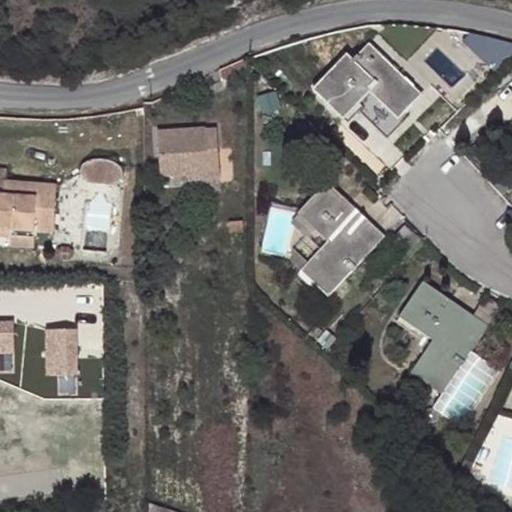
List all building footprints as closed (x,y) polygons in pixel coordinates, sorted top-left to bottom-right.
[(365,66),(359,60),(320,95),(349,126),(364,113),(379,98),(404,125),(428,102),(381,52),(365,66)] [(276,95),(256,100),(262,118),(281,113),(276,95)] [(364,113),(394,146),(410,132),(404,125),(379,98),(364,113)] [(350,133),(342,125),(332,135),(340,143),(350,133)] [(203,127),(158,128),(160,173),(189,172),(189,165),(222,164),(221,126),(203,127)] [(85,175),(94,186),(119,188),(129,181),(128,172),(125,169),(122,166),(119,164),(115,163),(107,162),(100,162),(95,164),(89,167),(85,175)] [(222,164),(189,165),(189,172),(189,179),(223,177),(222,164)] [(19,228),(42,231),(58,233),(63,187),(14,183),(13,170),(0,169),(0,235),(17,237),(19,228)] [(384,246),(331,188),(297,218),(324,246),(296,272),(322,301),(384,246)] [(243,221),(229,222),(230,234),(244,233),(243,221)] [(41,249),(42,231),(19,228),(17,237),(17,246),(41,249)] [(492,331),(423,287),(401,324),(436,346),(415,380),(448,400),(492,331)] [(0,351),(14,351),(15,320),(0,319),(0,351)] [(43,329),(44,374),(78,373),(78,328),(43,329)] [(332,344),(325,338),(319,345),(326,351),(332,344)] [(439,413),(433,414),(432,415),(429,420),(430,425),(435,429),(441,428),(444,426),(445,423),(444,417),(442,414),(439,413)] [(185,511),(186,503),(156,501),(153,511),(185,511)]
